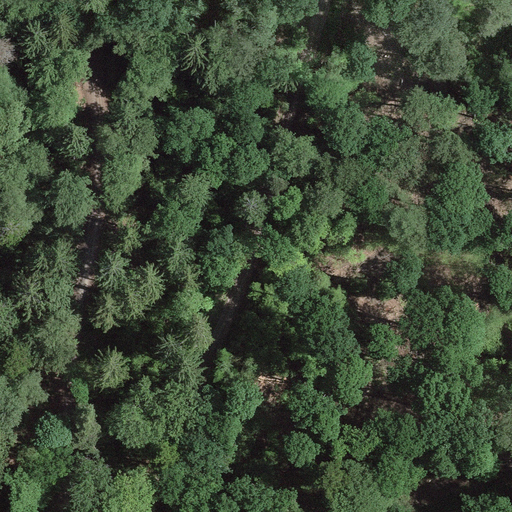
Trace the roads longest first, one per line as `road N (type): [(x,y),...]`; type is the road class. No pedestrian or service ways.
road 1 (track): [(333,0),(237,309),(147,511)]
road 2 (track): [(73,511),(72,383),(103,153),(84,48),(59,0)]
